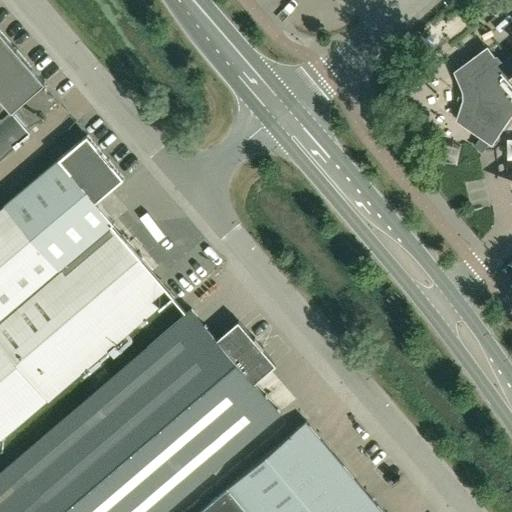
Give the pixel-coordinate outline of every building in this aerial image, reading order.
[(0,154),(13,143),(15,145),(20,141),(19,139),(29,130),(11,109),(21,101),(22,101),(44,82),(0,30),(0,154)] [(511,55),(503,63),(497,57),(473,75),(478,87),(479,100),(474,112),(499,129),(511,110),(511,55)] [(87,133),(6,202),(0,206),(0,438),(171,293),(111,223),(114,221),(96,200),(124,176),(87,133)] [(276,363),(256,339),(238,319),(217,337),(191,307),(0,470),(0,511),(161,511),(256,432),(280,411),(254,381),(276,363)] [(383,511),(306,421),(198,511),(383,511)]
